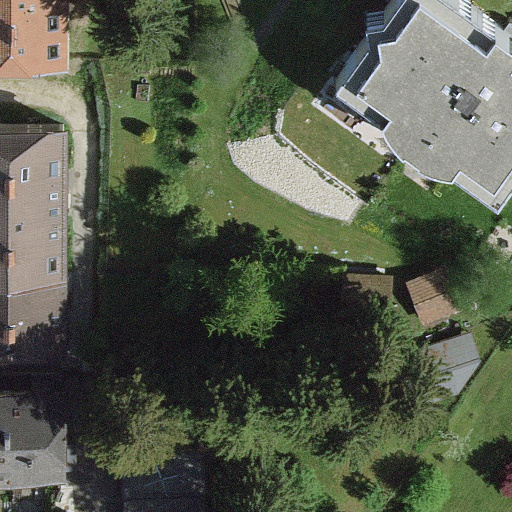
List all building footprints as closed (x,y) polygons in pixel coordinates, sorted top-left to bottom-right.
[(75,0),(0,0),(0,78),(74,80),(75,0)] [(497,207),(511,187),(511,68),(420,0),(414,0),(345,93),(497,207)] [(0,291),(72,293),(74,125),(0,123),(0,291)] [(0,356),(70,358),(72,293),(0,291),(0,356)] [(71,394),(0,392),(0,496),(70,498),(71,394)]
